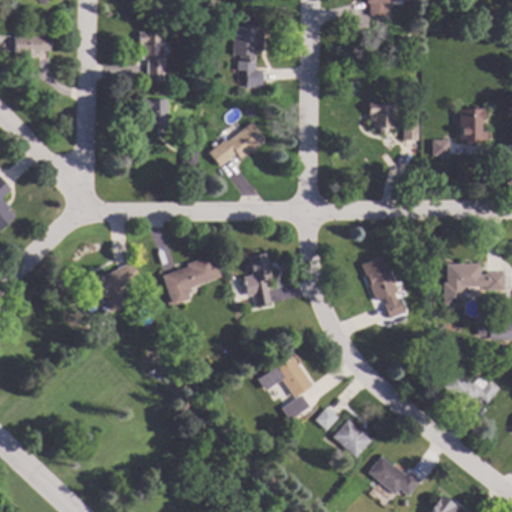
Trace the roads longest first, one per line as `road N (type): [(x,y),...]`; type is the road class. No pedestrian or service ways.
road 1 (residential): [(511,209),(78,210)]
road 2 (residential): [(304,212),(324,324),(366,380),(511,495)]
road 3 (residential): [(83,0),(78,210),(0,284)]
road 4 (residential): [(307,0),(304,212)]
